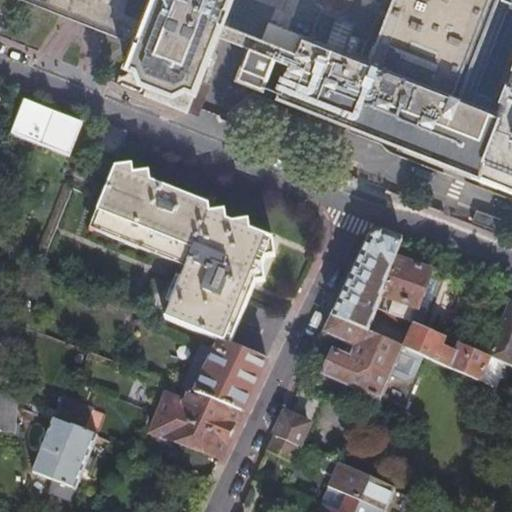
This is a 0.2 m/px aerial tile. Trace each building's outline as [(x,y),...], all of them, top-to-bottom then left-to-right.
[(33,0),(75,16),(132,39),(146,0),(33,0)] [(146,0),(132,39),(127,50),(123,61),(126,65),(126,70),(123,74),(117,74),(114,82),(186,112),(208,59),(210,60),(211,58),(209,57),(218,33),(223,22),(229,7),(233,9),(233,7),(229,6),(231,0),(146,0)] [(393,0),(385,20),(473,57),(494,0),(393,0)] [(511,0),(494,0),(473,57),(458,97),(502,115),(477,173),(482,175),(481,179),(496,185),(497,181),(511,186),(511,0)] [(458,97),(473,57),(385,20),(368,62),(310,39),(304,36),(269,22),(262,38),(223,22),(218,33),(249,46),(237,76),(262,86),(274,56),(291,63),(278,95),(466,167),(474,169),(473,171),(477,173),(502,115),(458,97)] [(307,29),(304,36),(310,39),(313,31),(307,29)] [(24,100),(10,134),(67,158),(80,123),(24,100)] [(125,131),(106,123),(97,149),(115,156),(125,131)] [(183,273),(164,319),(220,341),(229,345),(271,242),(178,203),(181,196),(163,188),(113,168),(86,234),(136,254),(183,273)] [(369,239),(331,318),(367,334),(374,317),(377,309),(375,308),(380,295),(393,259),(400,240),(383,233),(369,239)] [(429,273),(393,259),(380,295),(395,300),(390,314),(411,324),(413,324),(415,325),(420,328),(437,282),(428,278),(429,273)] [(511,283),(504,280),(497,299),(475,352),(489,358),(511,368),(511,283)] [(377,309),(374,317),(409,332),(413,324),(411,324),(390,314),(377,309)] [(331,318),(323,334),(356,348),(351,360),(333,352),(322,375),(378,400),(402,410),(425,359),(404,350),(402,349),(367,334),(331,318)] [(404,350),(425,359),(478,383),(489,358),(475,352),(460,345),(457,353),(450,355),(449,358),(441,354),(442,352),(440,346),(443,338),(420,328),(415,325),(408,341),(406,340),(403,347),(405,348),(403,348),(402,349),(404,350)] [(229,345),(220,341),(214,354),(201,348),(199,354),(211,359),(194,394),(242,412),(267,360),(229,345)] [(194,394),(189,392),(184,404),(166,397),(151,433),(220,458),(242,412),(194,394)] [(0,393),(0,430),(16,432),(19,394),(0,393)] [(53,418),(84,431),(93,410),(62,397),(53,418)] [(285,414),(275,434),(297,444),(307,424),(285,414)] [(53,418),(52,420),(31,472),(51,480),(73,488),(75,489),(97,436),(84,431),(53,418)] [(275,434),(267,451),(292,462),(297,462),(304,447),(297,444),(275,434)] [(339,479),(324,511),(351,511),(357,501),(381,511),(383,511),(394,488),(330,459),(326,468),(329,475),(339,479)] [(73,488),(51,480),(45,496),(66,505),(73,488)] [(51,511),(52,510),(28,501),(28,508),(37,511),(51,511)]
